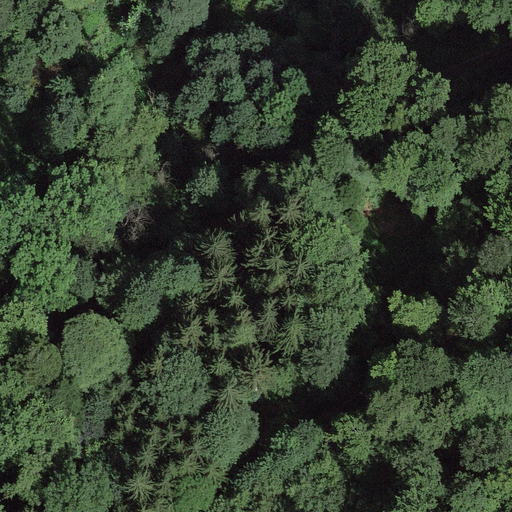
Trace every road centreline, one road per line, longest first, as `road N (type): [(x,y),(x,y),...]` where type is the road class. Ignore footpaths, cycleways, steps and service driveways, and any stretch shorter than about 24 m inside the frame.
road 1 (track): [(0,352),(154,280),(253,187),(391,96),(511,49)]
road 2 (track): [(207,511),(291,444),(511,315)]
